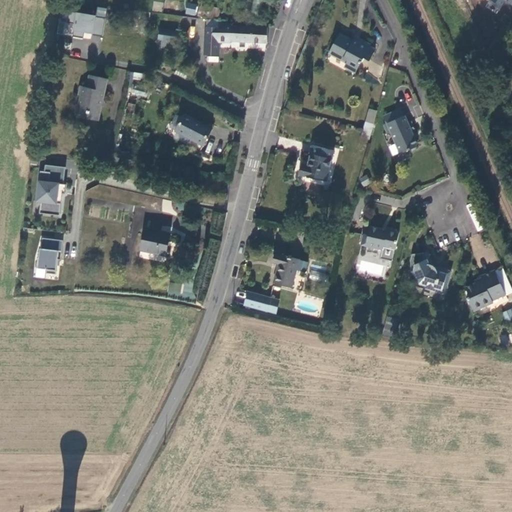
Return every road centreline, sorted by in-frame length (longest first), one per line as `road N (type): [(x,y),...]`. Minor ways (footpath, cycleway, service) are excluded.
road 1 (tertiary): [(115,511),(215,304),(300,0)]
road 2 (residential): [(382,0),(459,203)]
road 3 (unknown): [(240,206),(87,172)]
